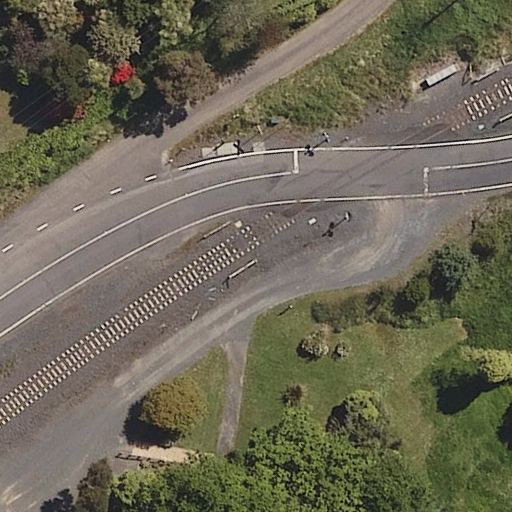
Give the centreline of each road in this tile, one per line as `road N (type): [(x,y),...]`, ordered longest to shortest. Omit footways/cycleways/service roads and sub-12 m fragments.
road 1 (secondary): [(89,243),(228,180),(511,159)]
road 2 (unclassified): [(89,243),(103,188),(137,152),(371,0)]
